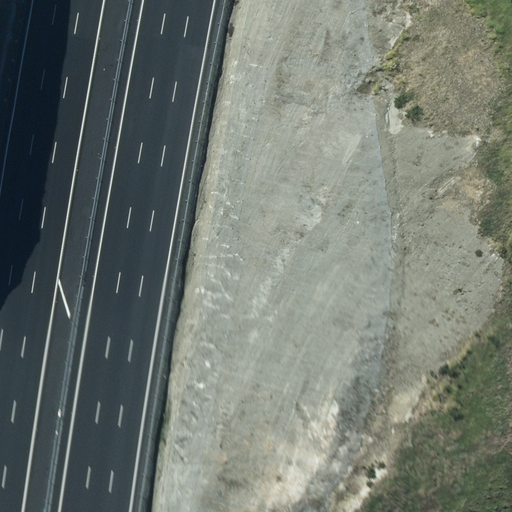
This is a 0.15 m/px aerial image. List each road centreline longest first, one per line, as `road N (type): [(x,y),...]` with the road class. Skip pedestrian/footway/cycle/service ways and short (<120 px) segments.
road 1 (motorway): [(158,0),(135,109),(80,511)]
road 2 (motorway): [(0,280),(48,0)]
